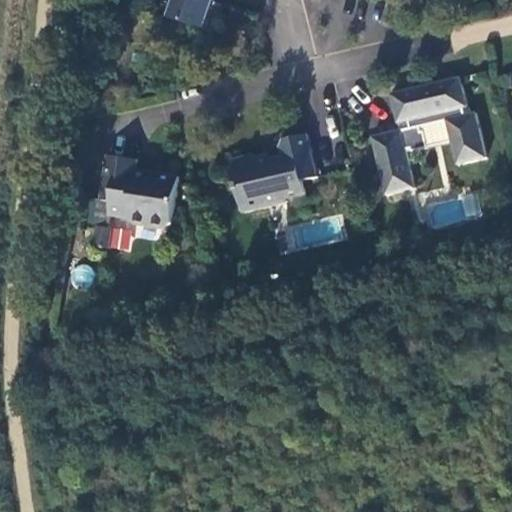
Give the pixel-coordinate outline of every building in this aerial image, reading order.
[(174,0),(178,1),(172,20),(215,35),(224,7),(217,4),(217,0),(174,0)] [(463,79),(394,95),(400,124),(411,122),(413,128),(375,138),(389,195),(418,188),(409,149),(414,148),(415,151),(431,148),(426,131),(423,132),(422,127),(449,122),(460,165),(488,158),(477,113),(467,116),(465,108),(469,107),(463,79)] [(232,161),(244,212),(287,202),(287,199),(307,194),(304,181),(319,177),(309,135),(285,140),(281,146),(284,157),(258,163),(256,155),(232,161)] [(141,163),(111,159),(103,215),(131,221),(136,227),(168,231),(175,226),(182,180),(140,174),(141,163)] [(115,232),(100,230),(97,249),(112,252),(115,232)]
